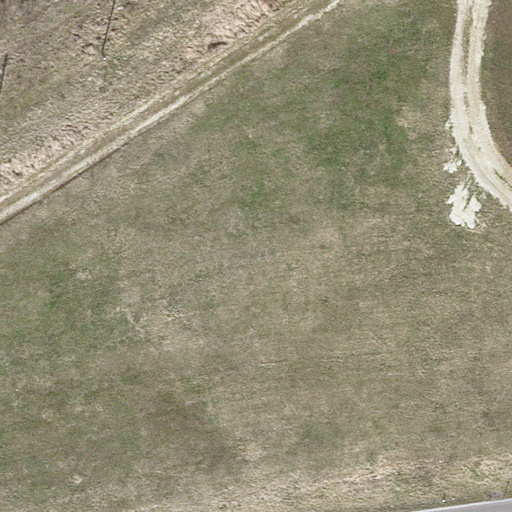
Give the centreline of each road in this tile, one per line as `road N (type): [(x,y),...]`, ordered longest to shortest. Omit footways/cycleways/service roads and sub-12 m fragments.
road 1 (track): [(325,0),(166,106),(0,202)]
road 2 (track): [(511,182),(481,146),(466,87),(478,0)]
